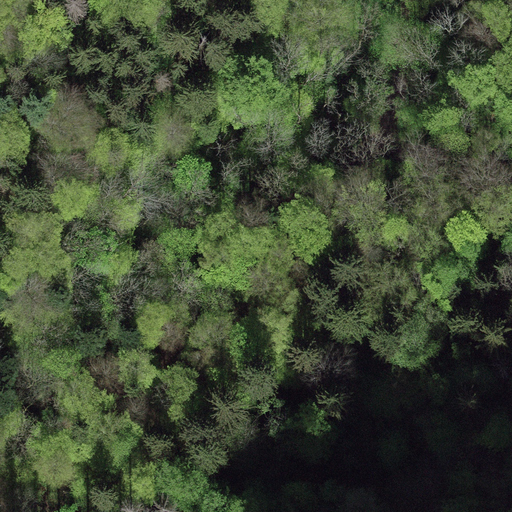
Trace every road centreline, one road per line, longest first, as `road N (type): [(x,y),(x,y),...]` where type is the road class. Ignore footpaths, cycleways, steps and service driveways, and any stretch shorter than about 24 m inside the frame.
road 1 (track): [(0,474),(116,395),(171,343),(211,247),(382,148),(407,0)]
road 2 (track): [(382,148),(511,125)]
